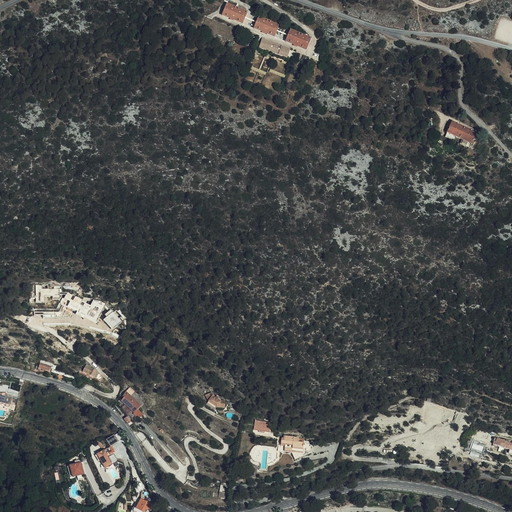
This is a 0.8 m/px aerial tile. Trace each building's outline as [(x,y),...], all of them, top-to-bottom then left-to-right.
[(222,16),(242,24),(247,12),(227,4),(222,16)] [(254,28),(274,37),(279,25),(259,17),(254,28)] [(306,50),(311,38),(291,30),(286,41),(306,50)] [(281,47),(282,46),(263,39),(263,40),(281,47)] [(288,50),(281,47),(263,40),(259,48),(278,55),(279,53),(286,56),(288,50)] [(291,50),(282,46),(281,47),(288,50),(286,56),(279,53),(278,55),(287,58),(291,50)] [(469,149),(475,136),(476,134),(451,122),(445,137),(454,141),(456,137),(461,140),(460,144),(469,149)] [(73,313),(74,312),(74,306),(81,307),(81,312),(81,316),(91,316),(92,306),(96,306),(96,309),(97,309),(96,316),(104,316),(105,308),(106,308),(106,299),(77,297),(77,300),(74,300),(74,298),(67,298),(66,309),(64,308),(64,313),(73,313)] [(33,367),(32,369),(39,371),(39,368),(50,372),(53,363),(41,359),(40,364),(36,363),(36,362),(29,362),(29,366),(33,367)] [(83,371),(96,379),(99,374),(93,369),(84,364),(83,366),(85,367),(83,371)] [(58,374),(57,379),(62,380),(63,376),(78,380),(77,377),(53,369),(52,372),(58,374)] [(12,396),(19,397),(20,390),(8,389),(8,394),(13,395),(12,396)] [(138,410),(141,406),(127,393),(123,397),(124,398),(121,402),(135,414),(137,411),(137,410),(138,410)] [(213,394),(206,397),(210,404),(212,405),(211,407),(214,409),(215,408),(218,409),(226,410),(226,403),(222,403),(222,402),(215,396),(214,397),(213,394)] [(10,409),(12,401),(7,400),(7,398),(7,397),(5,397),(4,397),(2,397),(1,398),(0,397),(0,404),(1,405),(2,407),(10,409)] [(424,414),(429,415),(428,417),(431,417),(431,415),(437,416),(438,416),(438,412),(438,411),(425,409),(424,414)] [(137,411),(135,414),(134,415),(139,420),(143,415),(138,410),(137,410),(137,411)] [(449,414),(438,412),(438,416),(437,416),(437,419),(448,421),(449,414)] [(254,430),(271,432),(272,422),(255,420),(254,430)] [(305,452),(294,449),(296,457),(313,452),(315,444),(306,443),(307,441),(302,440),(303,436),(298,435),(298,434),(287,432),(287,434),(285,434),(284,440),(289,441),(288,442),(295,443),(295,446),(306,448),(305,452)] [(287,448),(294,449),(305,452),(306,448),(295,446),(295,443),(288,442),(287,448)] [(511,463),(511,451),(509,452),(494,446),(495,445),(490,443),(488,450),(502,456),(501,459),(511,463)] [(104,451),(103,450),(96,456),(100,462),(103,459),(108,467),(113,463),(116,460),(108,449),(105,452),(104,451)] [(103,459),(100,462),(105,469),(108,467),(103,459)] [(82,463),(70,466),(73,478),(78,477),(79,481),(84,480),(83,475),(85,475),(82,463)] [(219,498),(227,498),(228,485),(220,485),(219,498)] [(150,511),(154,506),(146,502),(145,503),(141,500),(134,511),(150,511)]
